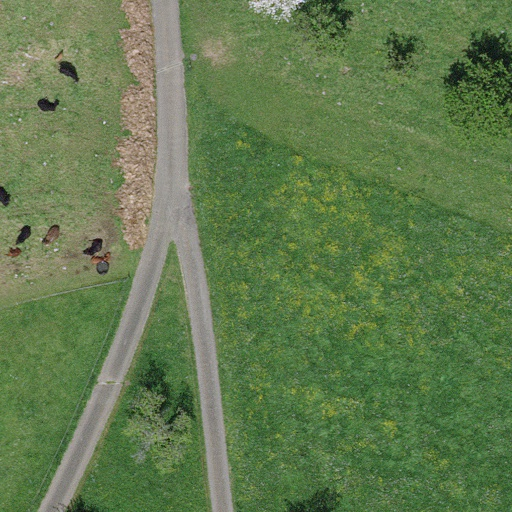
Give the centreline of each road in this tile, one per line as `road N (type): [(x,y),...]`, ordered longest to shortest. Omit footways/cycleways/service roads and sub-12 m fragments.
road 1 (track): [(50,511),(182,207)]
road 2 (residential): [(182,207),(169,0)]
